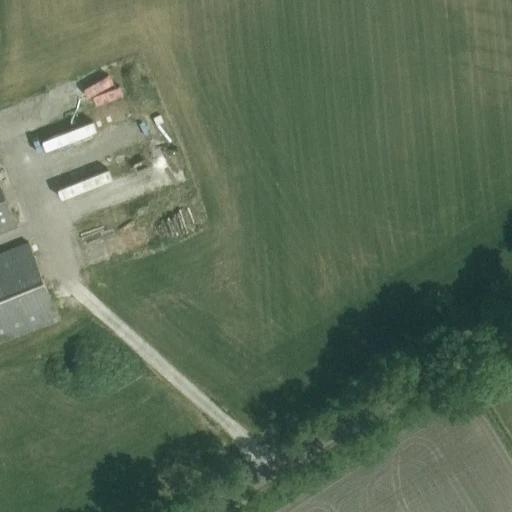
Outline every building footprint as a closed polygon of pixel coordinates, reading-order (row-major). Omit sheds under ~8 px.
[(73,79),(48,87),(52,100),(77,92),(73,79)] [(77,94),(82,107),(108,96),(104,84),(77,94)] [(180,156),(154,167),(163,189),(189,178),(180,156)] [(80,193),(107,188),(109,197),(131,193),(127,171),(77,182),(80,193)] [(4,189),(0,190),(0,232),(16,227),(4,189)] [(148,234),(163,230),(159,217),(144,221),(148,234)]
